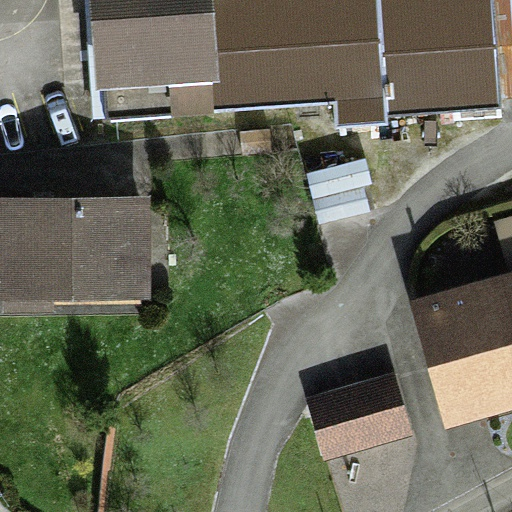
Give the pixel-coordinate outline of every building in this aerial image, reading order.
[(204,110),(200,1),(199,0),(77,0),(83,116),(204,110)] [(370,0),(220,0),(200,1),(204,110),(375,103),(370,3),(370,0)] [(483,0),(428,0),(370,3),(375,103),(375,115),(488,110),(483,0)] [(132,211),(0,213),(0,307),(134,305),(132,211)] [(511,227),(490,234),(504,283),(511,280),(511,227)] [(511,280),(504,283),(405,311),(439,430),(511,409),(511,280)]
